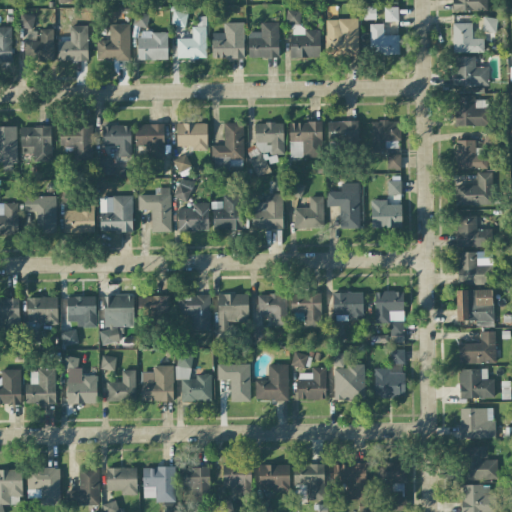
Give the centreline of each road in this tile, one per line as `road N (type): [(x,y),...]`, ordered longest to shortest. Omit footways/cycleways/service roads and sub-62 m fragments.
road 1 (residential): [(422,0),(432,511)]
road 2 (residential): [(432,431),(0,436)]
road 3 (residential): [(428,259),(0,265)]
road 4 (residential): [(0,93),(425,88)]
